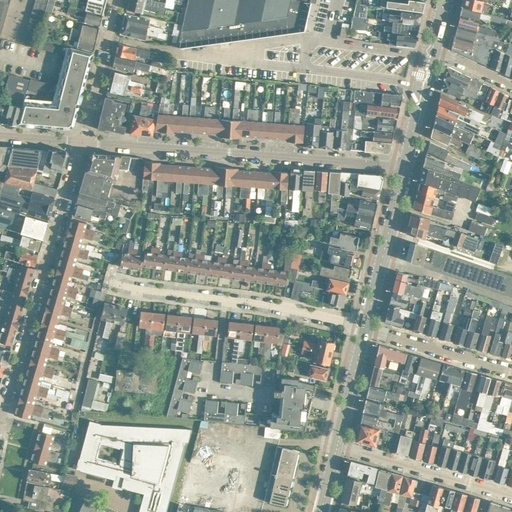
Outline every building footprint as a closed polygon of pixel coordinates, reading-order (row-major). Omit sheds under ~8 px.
[(103,15),(106,4),(91,0),(66,0),(66,1),(79,3),(78,9),(103,15)] [(128,0),(128,1),(164,10),(166,3),(151,0),(128,0)] [(303,30),(309,0),(188,0),(188,1),(187,6),(185,14),(182,26),(180,34),(180,36),(177,47),(303,30)] [(422,12),(425,2),(408,0),(407,4),(386,1),(385,8),(422,12)] [(482,3),(483,2),(477,0),(463,0),(462,6),(490,14),(493,6),(482,3)] [(0,7),(8,10),(9,4),(0,1),(0,7)] [(164,10),(128,1),(126,10),(142,13),(143,10),(163,15),(164,10)] [(45,11),(47,5),(35,2),(33,7),(45,11)] [(490,14),(462,6),(459,15),(478,21),(479,18),(504,25),(506,19),(490,14)] [(44,16),(45,11),(33,7),(32,13),(44,16)] [(68,8),(67,13),(76,15),(85,17),(84,22),(100,26),(102,16),(68,8)] [(363,10),(354,9),(354,17),(363,18),(363,10)] [(383,14),(382,20),(393,21),(419,25),(422,14),(401,12),(400,16),(383,14)] [(42,22),(44,16),(32,13),(30,19),(42,22)] [(182,26),(185,14),(179,13),(176,24),(182,26)] [(125,14),(123,24),(162,33),(164,28),(148,25),(150,20),(125,14)] [(360,30),(363,18),(354,17),(353,17),(350,29),(360,30)] [(459,17),(457,26),(493,37),(495,30),(477,25),(478,23),(459,17)] [(40,28),(42,22),(30,19),(28,24),(40,28)] [(56,30),(57,24),(46,21),(44,27),(56,30)] [(417,35),(419,25),(393,21),(392,27),(384,26),(383,31),(417,35)] [(39,33),(40,28),(28,24),(27,30),(39,33)] [(96,40),(99,29),(83,24),(81,29),(72,27),(70,34),(96,40)] [(162,33),(123,24),(120,34),(145,40),(146,34),(167,40),(168,34),(162,33)] [(457,26),(454,36),(486,46),(497,48),(499,39),(500,39),(500,38),(493,37),(457,26)] [(339,36),(347,38),(349,29),(341,27),(339,36)] [(37,39),(39,33),(27,30),(25,35),(37,39)] [(414,47),(416,36),(378,32),(378,37),(384,38),(387,39),(389,40),(389,45),(414,47)] [(70,34),(69,39),(75,41),(74,46),(77,47),(94,51),(96,40),(70,34)] [(36,45),(37,39),(25,35),(24,41),(36,45)] [(509,76),(511,64),(511,55),(510,55),(511,50),(511,35),(510,42),(499,71),(509,76)] [(486,46),(454,36),(452,46),(452,47),(451,49),(481,63),(490,68),(491,67),(497,48),(486,46)] [(178,40),(172,38),(169,50),(175,51),(178,40)] [(497,48),(491,67),(499,71),(510,42),(505,40),(505,41),(499,39),(497,48)] [(56,53),(57,44),(40,40),(38,49),(56,53)] [(148,58),(150,51),(118,44),(115,55),(134,60),(135,55),(148,58)] [(82,92),(92,53),(70,48),(57,98),(59,98),(78,103),(80,104),(83,92),(82,92)] [(171,55),(170,55),(165,54),(163,68),(169,70),(171,55)] [(161,68),(115,57),(113,67),(133,72),(134,68),(149,72),(149,70),(160,73),(161,68)] [(447,66),(444,79),(476,94),(482,83),(447,66)] [(130,75),(111,71),(109,81),(143,88),(144,84),(129,80),(130,75)] [(202,89),(203,74),(193,73),(192,89),(202,89)] [(189,89),(190,75),(182,74),(180,89),(189,89)] [(25,95),(29,81),(9,75),(5,89),(19,93),(25,95)] [(30,79),(30,80),(27,90),(35,92),(45,83),(30,79)] [(476,94),(444,79),(441,89),(460,97),(461,95),(473,101),(475,98),(483,101),(485,98),(476,94)] [(163,93),(165,82),(159,80),(157,92),(163,93)] [(109,81),(107,91),(126,95),(127,91),(134,93),(134,91),(142,93),(141,95),(149,97),(150,90),(143,88),(109,81)] [(244,89),(245,81),(235,81),(234,88),(244,89)] [(323,98),(324,87),(308,85),(307,92),(318,93),(317,98),(323,98)] [(490,113),(500,92),(490,87),(484,101),(489,103),(487,108),(481,105),(480,109),(490,113)] [(399,107),(402,95),(351,90),(350,102),(354,102),(399,107)] [(508,95),(500,92),(490,113),(496,116),(499,108),(502,110),(508,95)] [(21,107),(23,102),(25,95),(19,93),(16,106),(21,107)] [(438,103),(483,123),(486,116),(458,103),(458,101),(441,93),(438,103)] [(502,112),(500,119),(506,121),(510,123),(511,120),(507,118),(509,113),(511,114),(511,97),(509,96),(504,110),(503,111),(502,112)] [(105,97),(97,129),(104,130),(105,129),(124,134),(124,133),(125,126),(121,125),(126,104),(113,100),(113,99),(105,97)] [(77,107),(78,103),(59,98),(59,105),(23,102),(21,107),(18,119),(16,124),(22,125),(21,125),(34,126),(69,129),(70,128),(73,127),(72,126),(74,125),(78,107),(77,107)] [(18,119),(21,107),(16,106),(0,101),(0,114),(9,117),(18,119)] [(397,118),(399,107),(354,102),(353,110),(355,110),(354,116),(355,116),(362,116),(377,118),(377,116),(379,116),(397,118)] [(167,132),(168,115),(164,115),(165,103),(161,103),(155,131),(167,132)] [(177,131),(178,116),(173,115),(174,104),(169,103),(168,115),(167,132),(173,133),(173,131),(177,131)] [(125,126),(124,133),(130,133),(130,134),(141,134),(147,105),(142,104),(140,116),(134,115),(128,114),(125,126)] [(178,116),(177,131),(186,132),(187,124),(189,125),(190,117),(187,117),(188,105),(183,104),(182,116),(178,116)] [(152,106),(147,105),(141,134),(152,135),(155,119),(150,118),(152,106)] [(187,124),(186,132),(188,132),(199,133),(200,118),(195,117),(196,105),(191,105),(190,117),(189,125),(187,124)] [(438,105),(435,115),(462,127),(477,134),(479,128),(456,117),(457,114),(438,105)] [(209,133),(211,106),(205,106),(204,118),(200,118),(199,133),(209,133)] [(218,134),(219,119),(215,119),(216,107),(211,106),(209,133),(218,134)] [(336,130),(334,149),(346,150),(347,129),(349,106),(343,106),(342,119),(341,130),(336,130)] [(218,134),(217,136),(228,137),(228,128),(232,128),(232,120),(229,120),(230,108),(225,108),(224,119),(219,119),(218,134)] [(228,128),(228,137),(231,138),(232,138),(239,138),(240,138),(241,138),(241,136),(242,121),(237,120),(238,109),(233,108),(232,120),(232,128),(228,128)] [(250,137),(252,110),(247,110),(246,121),(242,121),(241,136),(250,137)] [(260,137),(261,122),(257,122),(258,110),(252,110),(250,137),(260,137)] [(261,122),(260,137),(271,138),(271,131),(273,131),(274,123),(272,123),(272,111),(267,111),(266,123),(261,122)] [(271,131),(271,138),(273,138),(282,139),(283,124),(279,124),(279,112),(274,111),(274,123),(273,131),(271,131)] [(292,142),(294,113),(289,113),(288,124),(283,124),(282,139),(286,139),(286,141),(292,142)] [(302,143),(304,126),(298,125),(299,113),(294,113),(292,142),(302,143)] [(0,120),(8,122),(9,117),(0,114),(0,120)] [(462,127),(435,115),(432,127),(459,140),(468,144),(473,134),(461,129),(462,127)] [(353,129),(350,150),(361,151),(386,153),(389,151),(391,143),(373,141),(358,140),(358,137),(359,131),(361,131),(362,123),(362,116),(355,116),(353,129)] [(362,116),(362,123),(377,125),(376,130),(394,131),(396,120),(377,118),(362,116)] [(16,125),(16,124),(18,119),(9,117),(8,122),(8,124),(16,125)] [(318,148),(320,131),(321,119),(316,118),(316,124),(306,123),(304,147),(318,148)] [(511,118),(511,120),(510,123),(499,155),(503,157),(509,139),(510,139),(511,132),(511,118)] [(321,125),(319,148),(332,149),(335,119),(330,119),(329,126),(321,125)] [(459,140),(432,127),(430,137),(447,145),(449,141),(457,144),(459,140)] [(393,134),(361,131),(359,131),(358,137),(374,138),(373,141),(391,143),(393,134)] [(448,150),(429,141),(426,151),(468,170),(471,164),(447,153),(448,150)] [(480,157),(483,150),(468,144),(465,153),(479,159),(480,157)] [(0,146),(0,169),(7,171),(13,147),(0,146)] [(37,171),(43,150),(13,147),(7,171),(4,183),(20,187),(32,190),(34,183),(37,171)] [(65,151),(43,150),(37,171),(54,175),(55,169),(62,172),(68,154),(66,151),(65,151)] [(485,159),(488,152),(483,150),(480,157),(485,159)] [(128,169),(130,158),(131,156),(92,153),(90,155),(80,192),(113,202),(114,198),(108,197),(115,174),(117,175),(118,169),(128,169)] [(445,162),(425,156),(423,166),(460,180),(462,174),(444,167),(445,162)] [(153,179),(154,162),(144,161),(142,190),(148,191),(149,179),(153,179)] [(154,162),(153,179),(157,180),(157,191),(157,197),(162,197),(162,192),(164,165),(160,164),(160,163),(154,162)] [(172,181),(173,165),(164,165),(162,192),(167,192),(168,180),(172,181)] [(173,165),(172,181),(177,181),(176,193),(181,193),(182,182),(183,174),(185,174),(185,166),(173,165)] [(183,174),(182,182),(184,182),(183,193),(189,194),(189,182),(194,182),(196,167),(185,166),(185,174),(183,174)] [(460,180),(423,166),(419,181),(446,191),(475,201),(480,187),(460,180)] [(203,195),(205,168),(196,167),(194,182),(198,183),(198,194),(203,195)] [(214,169),(213,184),(218,184),(217,196),(222,196),(223,185),(224,177),(225,178),(226,168),(218,167),(214,167),(214,169)] [(213,184),(214,169),(205,168),(203,195),(208,195),(209,183),(213,184)] [(224,177),(223,185),(226,185),(226,196),(231,197),(232,185),(237,186),(238,171),(238,169),(235,168),(228,168),(226,168),(225,178),(224,177)] [(298,211),(299,202),(301,169),(291,168),(289,195),(293,196),(292,204),(292,211),(298,211)] [(302,217),(311,218),(315,170),(303,169),(302,190),(305,191),(305,198),(306,198),(305,208),(303,208),(302,217)] [(318,203),(325,203),(328,171),(317,170),(315,190),(319,190),(318,203)] [(245,198),(247,172),(238,171),(237,186),(241,186),(240,198),(245,198)] [(277,189),(278,172),(272,171),(272,174),(269,173),(267,200),(272,201),(273,189),(277,189)] [(339,194),(340,172),(330,171),(328,192),(332,193),(330,212),(337,213),(338,209),(338,205),(339,194)] [(247,172),(245,198),(250,199),(251,187),(256,187),(256,180),(258,180),(259,172),(257,172),(247,172)] [(256,180),(256,187),(258,188),(262,188),(262,200),(267,200),(269,173),(259,172),(258,180),(256,180)] [(288,173),(278,172),(277,189),(282,189),(281,201),(286,202),(288,173)] [(380,189),(383,178),(380,175),(340,172),(339,194),(349,196),(350,190),(350,183),(358,184),(380,189)] [(510,189),(511,189),(511,183),(511,185),(509,184),(511,177),(508,175),(503,186),(510,189)] [(446,191),(419,181),(417,191),(435,197),(436,191),(445,194),(446,191)] [(51,210),(55,199),(32,192),(31,198),(18,194),(20,187),(4,183),(2,189),(1,195),(23,202),(51,210)] [(55,198),(57,190),(34,183),(32,190),(55,198)] [(378,200),(380,189),(358,184),(350,183),(350,190),(362,192),(361,197),(378,200)] [(439,199),(435,197),(417,191),(414,200),(433,206),(434,200),(438,201),(439,199)] [(80,192),(77,202),(105,210),(106,213),(118,216),(120,209),(121,204),(113,202),(80,192)] [(0,207),(19,213),(22,206),(23,202),(1,195),(0,197),(0,207)] [(347,204),(346,211),(374,217),(377,205),(360,200),(358,206),(347,204)] [(437,207),(433,206),(414,200),(413,208),(430,214),(451,220),(453,212),(452,212),(447,211),(437,207)] [(49,220),(51,210),(23,202),(22,206),(28,208),(26,213),(49,220)] [(449,202),(447,211),(452,212),(455,203),(449,202)] [(490,214),(492,208),(478,202),(475,209),(490,214)] [(106,213),(76,204),(72,214),(90,220),(91,216),(104,219),(106,213)] [(48,222),(19,213),(0,207),(0,226),(43,239),(48,222)] [(262,227),(271,228),(272,208),(264,207),(262,227)] [(371,230),(374,217),(346,211),(338,209),(337,213),(338,213),(337,216),(355,220),(353,226),(371,230)] [(428,224),(429,219),(411,213),(409,223),(427,230),(445,235),(446,229),(428,224)] [(86,223),(71,218),(68,229),(93,236),(95,232),(85,228),(86,223)] [(471,222),(468,230),(484,235),(486,228),(471,222)] [(427,230),(409,223),(406,233),(424,240),(426,235),(444,240),(445,235),(427,230)] [(93,236),(68,229),(65,238),(80,243),(82,237),(92,240),(93,236)] [(463,241),(465,234),(457,232),(455,238),(463,241)] [(0,239),(39,251),(42,241),(22,235),(21,240),(0,233),(0,239)] [(325,236),(323,243),(346,248),(356,250),(356,249),(357,245),(359,244),(360,240),(358,239),(359,238),(340,233),(339,239),(325,236)] [(467,249),(472,236),(465,234),(463,241),(461,247),(467,249)] [(479,239),(472,236),(467,249),(475,251),(479,239)] [(303,246),(304,239),(303,239),(297,237),(295,244),(303,246)] [(79,248),(80,243),(65,238),(63,247),(88,255),(89,251),(79,248)] [(461,247),(463,241),(455,238),(453,244),(461,247)] [(245,239),(244,260),(253,260),(253,239),(245,239)] [(317,258),(318,245),(303,243),(302,256),(317,258)] [(511,275),(447,254),(415,243),(410,262),(422,265),(422,267),(511,297),(511,275)] [(321,260),(330,262),(350,267),(353,258),(354,256),(355,257),(355,256),(354,256),(353,254),(341,251),(341,249),(329,246),(327,253),(323,252),(321,260)] [(87,259),(88,255),(63,247),(60,258),(75,262),(76,257),(87,259)] [(153,267),(155,248),(151,247),(150,252),(144,251),(143,265),(153,267)] [(130,268),(132,248),(128,248),(128,253),(122,252),(120,266),(130,268)] [(137,249),(132,248),(130,268),(140,269),(142,255),(137,254),(137,249)] [(160,248),(155,248),(153,267),(162,268),(164,254),(159,253),(160,248)] [(35,266),(38,255),(22,250),(20,255),(7,251),(5,258),(35,266)] [(175,270),(177,251),(173,250),(172,255),(166,255),(164,269),(175,270)] [(182,251),(177,251),(175,270),(184,271),(187,257),(181,256),(182,251)] [(197,273),(199,254),(195,253),(194,258),(188,258),(186,272),(197,273)] [(204,255),(199,254),(197,273),(207,275),(209,260),(203,259),(204,255)] [(219,276),(222,257),(217,256),(216,261),(211,261),(209,275),(219,276)] [(226,258),(222,257),(219,276),(229,278),(231,263),(225,263),(226,258)] [(74,267),(75,262),(60,258),(57,267),(82,274),(84,270),(74,267)] [(241,280),(244,260),(239,260),(239,264),(233,264),(231,278),(241,280)] [(248,261),(244,260),(241,280),(251,281),(253,267),(248,266),(248,261)] [(263,283),(266,264),(262,263),(261,268),(255,267),(253,281),(263,283)] [(31,278),(34,268),(21,264),(20,268),(17,269),(9,267),(7,272),(31,278)] [(270,264),(266,264),(263,283),(274,284),(276,270),(270,269),(270,264)] [(321,267),(319,274),(348,281),(350,276),(351,276),(352,271),(351,271),(351,269),(334,265),(333,270),(321,267)] [(286,286),(286,281),(286,279),(288,267),(284,266),(283,271),(277,271),(275,285),(286,286)] [(81,278),(82,274),(57,267),(54,277),(69,282),(71,276),(81,278)] [(294,282),(297,269),(290,267),(286,279),(286,281),(294,282)] [(29,286),(31,278),(7,272),(6,276),(14,278),(16,281),(15,285),(28,289),(29,286)] [(407,277),(407,275),(397,272),(392,291),(421,298),(424,285),(418,284),(419,280),(407,277)] [(68,286),(69,282),(54,277),(52,286),(77,293),(78,289),(68,286)] [(439,288),(440,283),(427,278),(424,286),(438,290),(439,288)] [(312,281),(311,287),(314,287),(345,295),(347,289),(348,290),(349,285),(348,285),(348,283),(329,279),(328,285),(312,281)] [(298,301),(302,284),(294,282),(290,299),(298,301)] [(452,292),(453,286),(440,283),(439,288),(452,292)] [(52,286),(49,296),(64,301),(65,296),(75,298),(77,293),(52,286)] [(27,294),(28,291),(14,287),(13,290),(11,291),(2,289),(1,294),(24,301),(27,294)] [(342,308),(345,295),(314,287),(313,293),(323,296),(322,302),(328,304),(342,308)] [(478,294),(466,290),(464,295),(476,300),(478,294)] [(409,302),(419,304),(420,301),(421,298),(392,291),(389,303),(405,308),(407,299),(410,300),(409,302)] [(21,313),(24,301),(1,294),(0,296),(0,298),(8,301),(6,308),(21,313)] [(63,305),(64,301),(49,296),(46,306),(71,313),(72,308),(63,305)] [(457,299),(450,297),(438,338),(448,341),(453,325),(448,323),(451,313),(453,313),(457,299)] [(425,303),(420,301),(419,304),(411,330),(421,333),(425,334),(430,318),(426,317),(428,308),(424,307),(425,303)] [(112,321),(116,306),(104,303),(100,318),(107,320),(103,337),(108,338),(110,329),(112,321)] [(441,306),(434,304),(430,318),(425,334),(435,337),(440,320),(437,319),(441,306)] [(117,306),(116,306),(112,321),(124,324),(127,309),(122,307),(122,306),(118,305),(117,306)] [(386,323),(401,327),(403,319),(397,317),(399,308),(389,305),(385,321),(386,323)] [(19,320),(21,313),(6,308),(0,306),(0,311),(4,312),(6,315),(5,319),(18,323),(19,320)] [(70,317),(71,313),(46,306),(43,315),(58,319),(59,314),(70,317)] [(473,310),(471,318),(463,345),(474,349),(479,333),(474,331),(480,311),(473,310)] [(151,328),(152,313),(140,311),(139,326),(146,327),(145,333),(146,333),(144,347),(149,348),(150,334),(151,328)] [(162,335),(165,314),(152,313),(151,328),(150,334),(154,334),(162,335)] [(176,337),(179,316),(167,314),(164,336),(172,337),(176,337)] [(189,332),(191,317),(179,316),(176,337),(175,351),(182,351),(184,332),(189,332)] [(463,345),(471,318),(465,316),(462,327),(457,326),(452,342),(463,345)] [(486,316),(485,321),(476,349),(487,352),(492,336),(488,335),(491,323),(493,318),(486,316)] [(505,318),(500,316),(489,353),(498,356),(503,341),(499,340),(505,318)] [(202,346),(205,319),(193,318),(192,332),(199,333),(197,352),(202,353),(202,346)] [(56,328),(57,323),(42,319),(39,328),(64,335),(66,331),(56,328)] [(217,320),(205,319),(202,346),(207,347),(208,335),(216,335),(217,320)] [(17,328),(18,325),(4,321),(3,325),(0,326),(0,331),(14,335),(17,328)] [(228,322),(227,337),(235,338),(234,344),(238,344),(239,338),(241,323),(240,323),(228,322)] [(511,339),(511,322),(510,322),(501,356),(510,359),(511,352),(511,343),(511,339)] [(253,325),(241,323),(239,338),(238,344),(238,351),(244,352),(245,339),(251,340),(253,325)] [(264,354),(267,326),(255,325),(253,340),(259,341),(258,353),(264,354)] [(279,328),(267,326),(264,354),(263,359),(270,360),(272,342),(277,343),(278,343),(279,333),(279,328)] [(63,340),(64,335),(39,328),(36,338),(52,342),(53,337),(63,340)] [(0,342),(11,346),(14,335),(0,331),(0,342)] [(122,348),(126,333),(119,331),(115,347),(122,348)] [(282,346),(285,333),(279,333),(278,343),(277,343),(277,345),(282,346)] [(50,348),(52,342),(36,338),(34,348),(59,355),(60,351),(50,348)] [(79,339),(73,338),(70,346),(86,350),(89,342),(79,339)] [(304,341),(303,347),(331,354),(333,343),(326,341),(324,338),(322,338),(319,340),(317,344),(304,341)] [(379,345),(374,365),(392,370),(402,372),(407,353),(402,351),(379,345)] [(0,363),(6,365),(10,350),(0,347),(0,363)] [(329,364),(331,354),(303,347),(301,353),(315,356),(314,361),(329,364)] [(58,359),(59,355),(34,348),(31,357),(46,361),(47,356),(58,359)] [(407,353),(402,372),(399,382),(396,393),(399,393),(407,395),(408,396),(409,392),(403,390),(408,371),(412,372),(417,356),(407,353)] [(44,367),(46,361),(31,357),(28,366),(53,374),(54,370),(44,367)] [(93,357),(92,363),(100,366),(101,360),(93,357)] [(419,399),(430,360),(420,357),(416,373),(420,374),(415,393),(409,391),(409,392),(408,396),(419,399)] [(203,362),(191,359),(182,358),(177,376),(198,382),(198,381),(197,381),(198,377),(193,376),(192,380),(186,378),(188,370),(199,373),(202,363),(203,363),(203,362)] [(440,363),(430,360),(419,399),(424,400),(431,377),(435,379),(440,363)] [(232,372),(240,373),(241,373),(240,379),(236,379),(235,384),(239,384),(239,385),(240,385),(242,364),(240,363),(236,363),(232,363),(231,363),(222,362),(220,383),(220,382),(231,383),(232,372)] [(260,387),(262,366),(243,364),(242,364),(240,385),(240,384),(251,385),(252,374),(261,375),(260,381),(256,381),(255,386),(259,386),(259,387),(260,387)] [(309,370),(295,366),(293,373),(325,380),(326,375),(328,375),(328,371),(327,370),(328,368),(310,364),(309,370)] [(446,395),(454,367),(443,364),(439,380),(443,381),(440,393),(446,395)] [(391,379),(399,382),(402,372),(392,370),(374,365),(369,384),(378,386),(381,375),(392,377),(391,379)] [(28,366),(25,376),(40,381),(42,376),(52,379),(53,374),(28,366)] [(464,370),(454,367),(446,395),(451,397),(455,385),(459,386),(464,370)] [(157,373),(117,369),(114,390),(155,394),(157,373)] [(466,370),(456,404),(467,407),(476,373),(466,370)] [(481,412),(491,377),(480,374),(476,390),(479,391),(479,394),(474,410),(481,412)] [(39,386),(40,381),(25,376),(22,386),(48,393),(49,389),(39,386)] [(198,382),(177,376),(172,395),(192,401),(193,397),(188,395),(187,399),(181,397),(183,390),(194,393),(197,382),(198,382)] [(502,380),(491,377),(481,412),(488,413),(488,412),(491,401),(493,395),(499,397),(501,395),(505,382),(502,381),(502,380)] [(261,414),(260,416),(259,426),(304,430),(310,403),(315,385),(298,381),(299,379),(283,378),(281,391),(274,390),(273,395),(274,395),(274,399),(272,416),(261,414)] [(93,400),(98,381),(89,379),(81,408),(91,410),(91,408),(93,400)] [(507,415),(511,396),(511,383),(505,382),(501,395),(499,404),(503,406),(501,413),(507,415)] [(46,398),(48,393),(22,386),(20,395),(35,400),(36,395),(46,398)] [(369,386),(366,397),(383,401),(384,396),(398,400),(405,401),(407,395),(399,393),(396,393),(369,386)] [(33,405),(35,400),(20,395),(17,405),(42,412),(43,408),(33,405)] [(55,395),(54,401),(66,403),(67,397),(55,395)] [(192,401),(172,395),(166,416),(188,419),(188,418),(187,418),(188,414),(182,413),(182,418),(176,417),(178,409),(189,412),(192,401)] [(205,399),(204,416),(203,420),(224,422),(226,401),(225,401),(225,402),(221,401),(221,406),(225,407),(224,413),(216,412),(217,401),(206,400),(206,399),(205,399)] [(382,410),(384,404),(366,399),(365,402),(363,408),(363,411),(384,416),(395,419),(401,421),(403,416),(397,415),(397,414),(382,410)] [(106,403),(93,400),(91,408),(104,411),(106,403)] [(226,401),(224,422),(244,424),(246,403),(245,403),(245,404),(241,403),(241,408),(245,409),(244,415),(236,414),(237,403),(226,402),(226,401)] [(41,417),(42,412),(17,405),(14,415),(29,419),(30,414),(41,417)] [(404,430),(406,422),(407,416),(408,410),(404,409),(403,416),(401,421),(400,426),(399,429),(404,430)] [(377,420),(378,416),(362,413),(362,416),(360,423),(388,430),(393,431),(399,432),(399,429),(400,426),(401,421),(395,419),(394,427),(389,426),(390,423),(377,420)] [(467,421),(467,420),(452,416),(451,422),(466,426),(467,421)] [(441,427),(443,420),(431,417),(429,423),(441,427)] [(100,424),(89,421),(79,459),(79,458),(76,469),(114,480),(115,480),(115,482),(122,484),(121,488),(144,494),(138,511),(166,511),(184,446),(183,446),(183,442),(188,442),(192,429),(100,424)] [(488,432),(490,425),(478,422),(478,424),(476,429),(480,430),(487,431),(488,432)] [(391,437),(393,431),(388,430),(360,423),(355,441),(375,447),(379,431),(384,432),(383,435),(391,437)] [(501,435),(503,429),(490,425),(488,432),(491,432),(501,435)] [(421,460),(427,430),(422,428),(418,442),(413,440),(409,457),(421,460)] [(407,456),(413,432),(406,430),(405,436),(400,435),(396,453),(407,456)] [(52,443),(54,435),(39,431),(36,441),(51,446),(59,448),(60,443),(56,442),(55,444),(52,443)] [(433,463),(439,434),(434,433),(431,445),(426,444),(423,460),(433,463)] [(476,448),(478,439),(467,437),(465,445),(476,448)] [(447,467),(452,448),(454,442),(443,439),(436,464),(447,467)] [(49,453),(51,446),(36,441),(33,451),(56,457),(57,453),(53,452),(52,454),(49,453)] [(284,448),(277,446),(264,501),(270,502),(270,503),(276,504),(278,504),(278,505),(284,506),(284,505),(285,506),(286,504),(288,498),(287,498),(288,495),(289,495),(290,489),(289,489),(290,486),(291,486),(292,480),(291,480),(294,471),(294,472),(297,462),(296,462),(297,459),(299,453),(298,453),(298,451),(297,451),(297,450),(291,449),(291,450),(289,449),(289,448),(284,447),(284,448)] [(458,470),(463,451),(452,448),(447,467),(458,470)] [(509,450),(502,448),(493,480),(504,483),(508,468),(504,467),(509,450)] [(54,462),(56,457),(33,451),(30,461),(45,465),(47,458),(50,459),(50,461),(54,462)] [(468,473),(474,454),(463,451),(458,470),(468,473)] [(479,476),(484,457),(474,454),(468,473),(479,476)] [(490,479),(495,460),(484,457),(479,476),(490,479)] [(350,461),(347,473),(361,477),(362,471),(368,473),(366,482),(374,483),(377,469),(350,461)] [(218,468),(189,464),(176,511),(232,511),(240,472),(218,468)] [(51,476),(50,473),(29,469),(26,481),(48,485),(50,482),(51,479),(51,476)] [(383,505),(391,472),(379,469),(375,486),(380,487),(376,503),(383,505)] [(391,472),(383,505),(389,506),(390,501),(398,503),(400,493),(398,493),(402,475),(391,472)] [(77,476),(65,474),(63,484),(76,486),(77,476)] [(397,506),(395,511),(401,511),(402,508),(406,495),(411,497),(413,497),(415,491),(412,490),(413,486),(415,487),(417,481),(415,480),(415,479),(408,477),(404,476),(400,493),(398,503),(397,506)] [(371,495),(374,483),(366,482),(360,481),(346,478),(341,501),(356,504),(359,492),(371,495)] [(47,497),(49,487),(27,483),(25,493),(24,493),(23,500),(40,503),(39,509),(51,511),(50,511),(63,511),(65,510),(53,504),(50,504),(51,497),(47,497)] [(422,493),(418,507),(425,509),(424,511),(436,511),(443,487),(432,484),(429,495),(422,493)] [(454,491),(443,487),(436,511),(442,511),(444,506),(450,507),(454,491)] [(413,497),(412,505),(418,507),(422,493),(415,491),(413,497)] [(456,491),(450,511),(456,511),(457,510),(462,511),(467,494),(456,491)] [(469,495),(463,511),(475,511),(480,498),(469,495)] [(107,511),(98,508),(99,507),(84,500),(78,511),(107,511)] [(499,511),(501,506),(500,506),(500,504),(490,501),(486,511),(499,511)]
